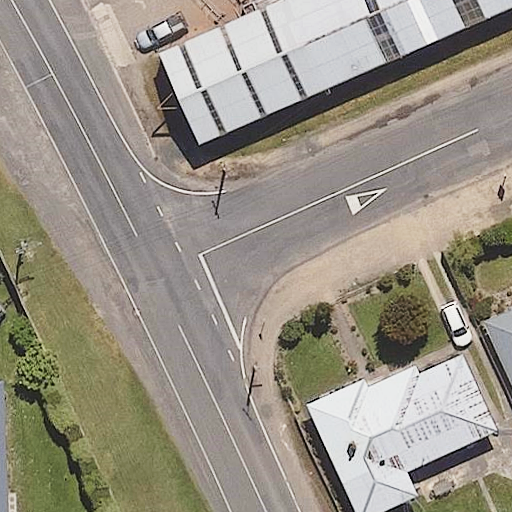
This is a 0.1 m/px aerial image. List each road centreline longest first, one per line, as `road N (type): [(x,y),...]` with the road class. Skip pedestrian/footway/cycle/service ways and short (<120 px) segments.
road 1 (residential): [(511,117),(155,275)]
road 2 (secondary): [(9,0),(155,275)]
road 3 (secondary): [(155,275),(263,511)]
